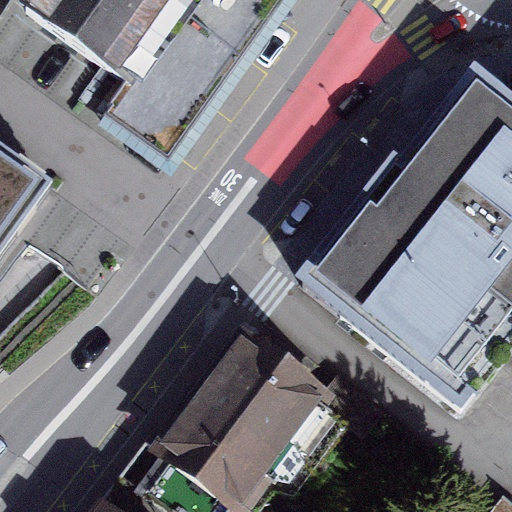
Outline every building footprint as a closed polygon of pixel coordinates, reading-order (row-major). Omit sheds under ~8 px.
[(51,0),(40,17),(28,9),(23,16),(118,83),(102,105),(167,151),(269,8),(257,0),(51,0)] [(511,113),(475,85),(401,178),(395,173),(303,289),(460,413),(511,348),(511,113)] [(0,152),(0,245),(8,234),(17,240),(37,214),(29,209),(46,185),(0,152)] [(163,460),(230,511),(261,511),(272,497),(259,487),(322,406),(364,439),(382,415),(337,381),(322,402),(250,347),(163,460)] [(230,511),(163,460),(155,454),(110,511),(230,511)]
